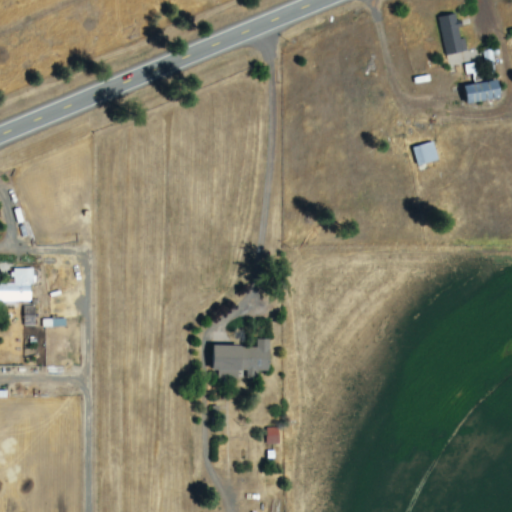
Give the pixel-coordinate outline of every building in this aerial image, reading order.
[(445,56),(466,52),(458,14),(438,18),(445,56)] [(501,99),(500,80),(466,83),(468,101),(501,99)] [(439,161),(433,142),(413,148),(418,167),(439,161)] [(0,302),(33,303),(33,269),(12,269),(12,284),(0,283),(0,302)] [(214,347),(214,372),(219,372),(219,381),(239,381),(239,372),(247,372),(247,378),(257,378),(257,372),(271,372),(271,339),(258,339),(258,347),(214,347)]
